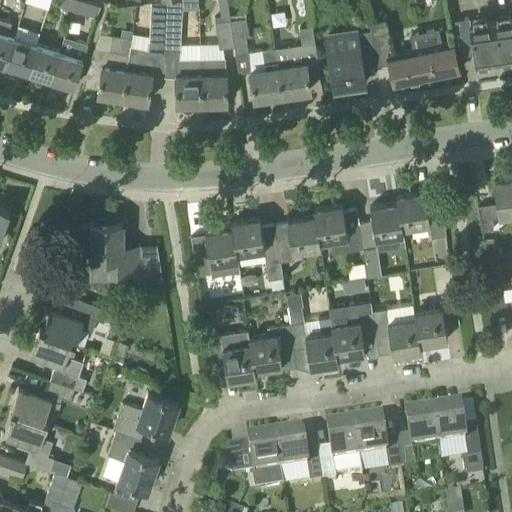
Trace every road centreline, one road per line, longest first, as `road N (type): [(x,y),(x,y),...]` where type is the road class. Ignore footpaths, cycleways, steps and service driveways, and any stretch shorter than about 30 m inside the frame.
road 1 (residential): [(511,135),(280,177),(101,178),(0,150)]
road 2 (residential): [(169,511),(210,419),(511,367)]
